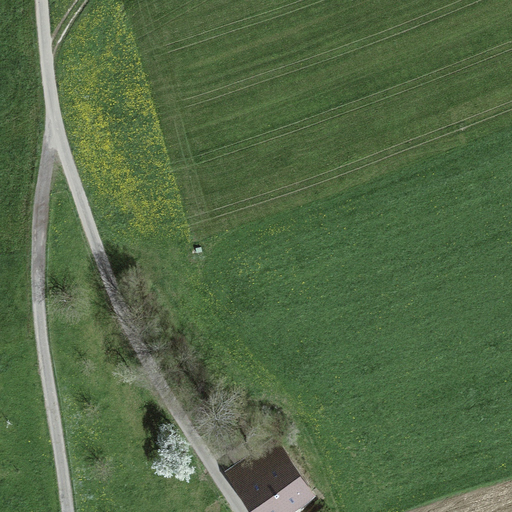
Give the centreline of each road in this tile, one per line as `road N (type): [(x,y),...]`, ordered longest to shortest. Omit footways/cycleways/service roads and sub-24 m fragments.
road 1 (unclassified): [(239,511),(132,336),(107,275),(55,122),(42,0)]
road 2 (track): [(55,122),(37,274),(68,511)]
